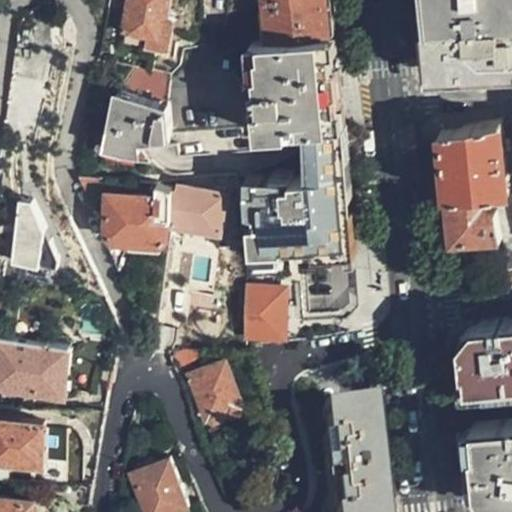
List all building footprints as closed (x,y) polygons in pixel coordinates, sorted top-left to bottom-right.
[(161,11),(163,0),(125,0),(121,30),(153,34),(151,44),(171,47),(177,13),(161,11)] [(266,0),(270,37),(333,31),(329,0),(266,0)] [(511,0),(427,0),(430,20),(511,17),(511,0)] [(511,17),(430,20),(431,33),(433,48),(454,66),(511,64),(511,17)] [(270,37),(254,38),(256,64),(179,69),(172,68),(154,66),(149,95),(114,90),(104,147),(140,152),(143,139),(262,125),(264,131),(310,124),(342,120),(337,73),(333,31),(270,37)] [(510,184),(503,115),(442,125),(445,151),(449,190),(499,185),(510,184)] [(312,167),(248,171),(253,251),(354,246),(346,160),(342,120),(310,124),(312,167)] [(171,217),(171,186),(157,179),(156,193),(108,192),(107,232),(113,238),(160,239),(167,234),(167,217),(171,217)] [(179,182),(173,221),(220,228),(226,189),(179,182)] [(511,184),(510,184),(499,185),(505,233),(511,283),(511,282),(511,184)] [(499,185),(449,190),(455,237),(505,233),(499,185)] [(3,215),(4,261),(45,260),(44,194),(21,195),(22,215),(3,215)] [(246,283),(245,332),(287,332),(287,306),(288,284),(246,283)] [(511,379),(511,310),(483,314),(466,333),(468,358),(470,384),(511,379)] [(67,392),(69,341),(0,336),(0,388),(3,390),(67,392)] [(82,377),(109,380),(115,346),(84,343),(82,377)] [(244,403),(224,359),(191,372),(210,416),(244,403)] [(382,511),(378,469),(371,402),(323,407),(325,438),(321,439),(327,511),(382,511)] [(499,504),(511,505),(511,415),(474,418),(477,455),(480,486),(499,504)] [(0,459),(43,461),(45,421),(0,419),(0,459)] [(174,511),(190,506),(171,459),(133,473),(148,511),(174,511)] [(89,507),(92,483),(61,482),(60,506),(89,507)] [(0,511),(34,511),(34,499),(0,498),(0,511)]
